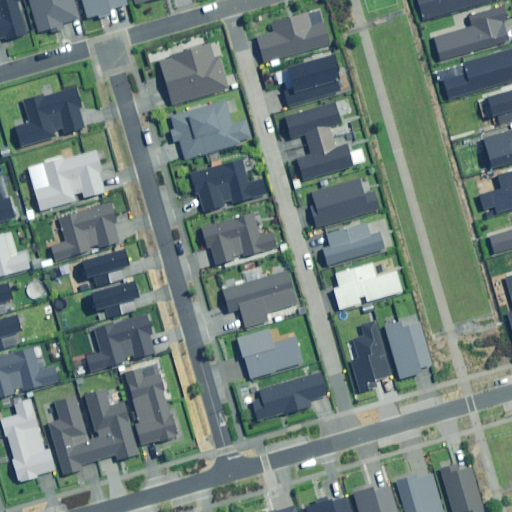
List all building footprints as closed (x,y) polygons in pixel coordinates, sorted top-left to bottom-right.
[(0,0),(0,36),(6,35),(7,38),(27,32),(18,0),(0,0)] [(30,0),(39,32),(54,28),(54,30),(64,28),(62,22),(81,17),(76,0),(30,0)] [(84,0),(89,15),(113,9),(112,7),(130,2),(128,0),(84,0)] [(420,0),(426,18),(487,0),(420,0)] [(510,18),(505,4),(471,14),(474,24),(436,35),(442,58),(510,39),(505,19),(510,18)] [(276,30),(259,35),(266,61),(332,42),(325,21),(313,24),(309,10),(273,21),(276,30)] [(212,54),(209,45),(158,60),(171,106),(229,89),(218,52),(212,54)] [(511,46),(465,60),(468,73),(445,79),(451,97),(511,79),(511,46)] [(345,76),(337,50),(291,64),(297,86),(286,89),(291,104),(342,89),(339,78),(345,76)] [(83,105),(78,85),(44,95),(44,93),(25,98),(31,121),(17,125),(23,145),(56,136),(54,129),(63,126),(65,133),(86,127),(80,106),(83,105)] [(511,87),(491,94),(500,124),(511,120),(511,87)] [(233,123),(227,99),(172,115),(176,127),(171,128),(175,140),(180,138),(186,159),(243,143),(254,140),(248,119),(233,123)] [(306,133),(309,143),(334,136),(331,126),(344,122),(337,100),(287,115),(293,136),(306,133)] [(511,161),(511,128),(487,136),(495,166),(511,161)] [(337,146),(334,136),(309,143),(312,153),(299,157),(305,179),(356,164),(349,142),(337,146)] [(103,170),(97,150),(65,158),(65,156),(44,161),(50,182),(35,186),(42,209),(77,200),(75,192),(84,190),(86,196),(105,191),(100,171),(103,170)] [(251,180),(244,156),(191,172),(197,193),(200,192),(206,210),(226,204),(225,201),(233,198),(234,202),(269,192),(264,176),(251,180)] [(511,169),(500,173),(504,187),(482,194),(486,208),(497,205),(499,212),(511,207),(511,169)] [(10,198),(4,176),(0,177),(0,223),(17,218),(11,197),(10,198)] [(361,177),(313,191),(317,204),(312,205),(318,226),(381,208),(375,190),(366,193),(361,177)] [(120,243),(108,203),(58,218),(65,242),(49,247),(54,262),(120,243)] [(254,211),(203,226),(209,246),(212,245),(217,263),(237,257),(236,254),(244,252),(246,256),(280,246),(275,232),(261,236),(254,211)] [(369,221),(329,233),(332,244),(325,247),(330,263),(386,247),(381,231),(372,233),(369,221)] [(511,229),(492,235),(496,251),(511,246),(511,229)] [(28,252),(11,256),(5,233),(0,234),(0,276),(32,267),(28,252)] [(132,263),(127,246),(84,259),(88,275),(95,273),(98,285),(126,277),(123,266),(132,263)] [(266,314),(286,308),(298,304),(288,271),(285,262),(269,267),(272,276),(264,279),(261,270),(243,275),(246,283),(236,286),(233,279),(222,282),(225,290),(221,291),(228,314),(239,310),(245,329),(268,322),(266,314)] [(374,262),(338,272),(342,286),(337,287),(343,307),(403,290),(398,270),(378,276),(374,262)] [(143,295),(138,278),(94,291),(99,307),(105,305),(109,317),(137,309),(133,298),(143,295)] [(9,280),(0,282),(0,314),(9,312),(5,300),(14,297),(9,280)] [(19,312),(0,317),(0,348),(19,343),(15,332),(24,329),(19,312)] [(154,333),(148,313),(96,329),(102,352),(88,356),(92,370),(126,360),(125,357),(135,354),(136,358),(156,352),(151,334),(154,333)] [(377,379),(393,375),(377,320),(363,324),(366,335),(347,340),(362,391),(379,386),(377,379)] [(423,366),(434,363),(422,321),(405,326),(403,320),(387,324),(402,377),(424,371),(423,366)] [(271,327),(239,337),(244,356),(246,355),(253,377),(305,361),(297,336),(275,342),(271,327)] [(33,345),(0,355),(0,397),(16,393),(15,389),(23,387),(24,390),(60,380),(56,366),(41,370),(33,345)] [(144,377),(142,367),(127,371),(140,421),(136,422),(142,444),(179,435),(174,413),(171,413),(161,373),(144,377)] [(253,401),(259,420),(284,412),(285,413),(313,405),(311,399),(330,394),(323,371),(261,389),(263,398),(253,401)] [(94,438),(100,458),(118,453),(119,459),(140,453),(124,401),(111,404),(106,389),(86,395),(99,437),(94,438)] [(82,463),(100,458),(94,438),(90,439),(76,395),(56,401),(62,419),(50,423),(66,474),(84,468),(82,463)] [(45,450),(29,398),(15,402),(18,414),(2,419),(14,459),(12,459),(19,481),(56,470),(49,448),(45,450)] [(486,511),(473,466),(461,469),(459,463),(442,468),(454,511),(486,511)] [(418,474),(397,480),(406,511),(446,511),(435,472),(418,477),(418,474)] [(399,511),(392,485),(377,490),(376,486),(355,492),(360,511),(399,511)] [(305,508),(305,511),(350,511),(347,497),(305,508)]
